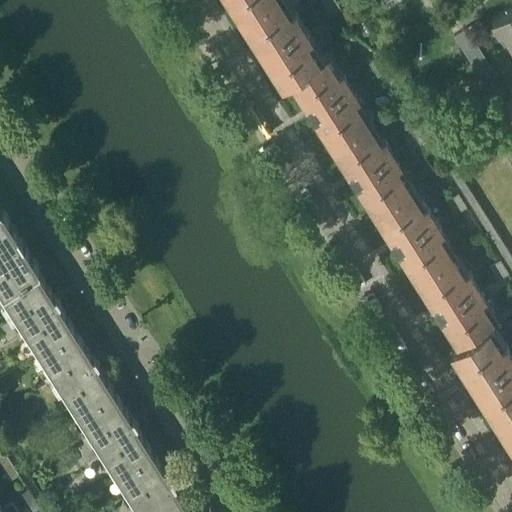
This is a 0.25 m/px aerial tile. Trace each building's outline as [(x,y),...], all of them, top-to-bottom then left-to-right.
[(229,0),(239,15),(261,0),(229,0)] [(289,10),(282,0),(261,0),(239,15),(281,82),(288,78),(319,56),(306,37),(311,34),(293,7),(289,10)] [(340,6),(335,0),(318,0),(315,2),(324,16),(340,6)] [(341,0),(364,35),(371,31),(351,0),(341,0)] [(511,6),(491,20),(499,32),(502,30),(511,45),(507,48),(510,54),(511,52),(511,6)] [(496,73),(467,27),(454,35),(483,81),(496,73)] [(288,78),(332,147),(370,123),(354,100),(359,97),(353,88),(342,71),(338,73),(325,53),(319,56),(288,78)] [(388,69),(379,55),(369,62),(378,76),(388,69)] [(429,135),(421,122),(410,129),(418,142),(429,135)] [(379,139),(370,123),(332,147),(371,207),(408,184),(397,166),(415,154),(406,141),(393,150),(384,136),(379,139)] [(511,255),(455,165),(448,169),(511,269),(511,255)] [(439,232),(443,229),(427,203),(422,206),(412,191),(375,214),(416,279),(453,255),(439,232)] [(447,199),(451,206),(463,199),(458,192),(447,199)] [(467,206),(463,199),(451,206),(455,213),(467,206)] [(1,204),(0,205),(0,285),(2,289),(37,268),(40,266),(1,204)] [(464,273),(453,255),(416,279),(456,342),(488,323),(493,319),(481,300),(486,297),(469,270),(464,273)] [(509,272),(500,258),(488,265),(497,280),(509,272)] [(31,338),(39,352),(76,329),(37,268),(2,289),(1,291),(9,304),(12,302),(34,336),(31,338)] [(0,344),(17,334),(8,319),(0,324),(0,332),(2,331),(4,334),(0,336),(0,344)] [(450,346),(494,415),(511,402),(511,350),(505,340),(500,343),(488,323),(456,342),(450,346)] [(114,389),(76,329),(39,352),(48,365),(51,363),(72,397),(69,399),(78,413),(114,389)] [(36,387),(41,394),(51,387),(47,380),(36,387)] [(56,394),(51,387),(41,394),(45,401),(56,394)] [(108,460),(116,473),(153,450),(114,389),(78,413),(86,426),(89,423),(111,457),(108,460)] [(511,402),(494,415),(511,443),(511,402)] [(81,454),(90,448),(85,441),(76,447),(81,454)] [(81,454),(76,447),(75,445),(60,455),(66,464),(81,454)] [(90,448),(81,454),(85,461),(95,455),(90,448)] [(0,462),(3,467),(11,461),(4,450),(0,453),(0,462)] [(188,511),(191,510),(153,450),(116,473),(125,486),(128,484),(138,500),(145,511),(188,511)] [(11,461),(3,467),(10,478),(18,472),(11,461)] [(19,492),(26,503),(35,498),(28,487),(19,492)] [(35,511),(41,508),(35,498),(26,503),(31,511),(35,511)] [(1,507),(0,506),(0,511),(14,511),(17,510),(11,501),(1,507)] [(113,508),(115,511),(122,511),(128,509),(123,501),(113,508)]
